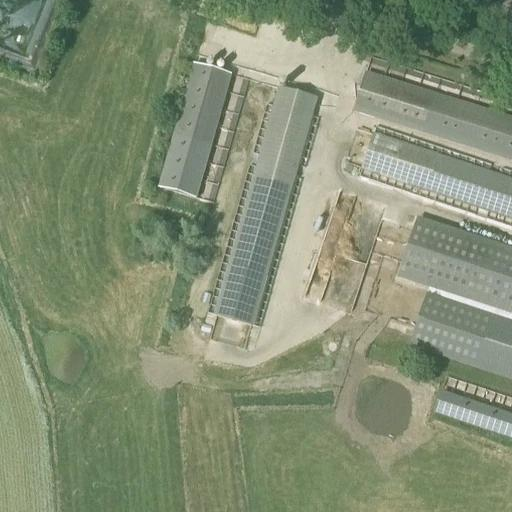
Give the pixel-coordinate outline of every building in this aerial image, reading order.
[(303,43),(317,45),(318,30),(305,28),(303,43)] [(157,190),(196,201),(231,78),(193,67),(157,190)] [(237,92),(246,94),(251,77),(242,74),(237,92)] [(511,163),(511,119),(365,74),(352,113),(511,163)] [(266,279),(317,100),(277,89),(227,268),(266,279)] [(220,141),(229,146),(237,130),(227,125),(220,141)] [(511,222),(511,180),(373,135),(360,173),(511,222)] [(346,215),(348,259),(361,259),(361,257),(378,256),(377,246),(389,246),(387,213),(346,215)] [(511,250),(417,219),(396,279),(428,290),(408,348),(511,382),(511,250)] [(221,263),(223,247),(212,245),(210,261),(221,263)] [(229,317),(226,325),(245,331),(247,323),(229,317)] [(246,349),(258,353),(266,327),(254,323),(246,349)] [(433,415),(511,441),(511,416),(440,393),(433,415)]
